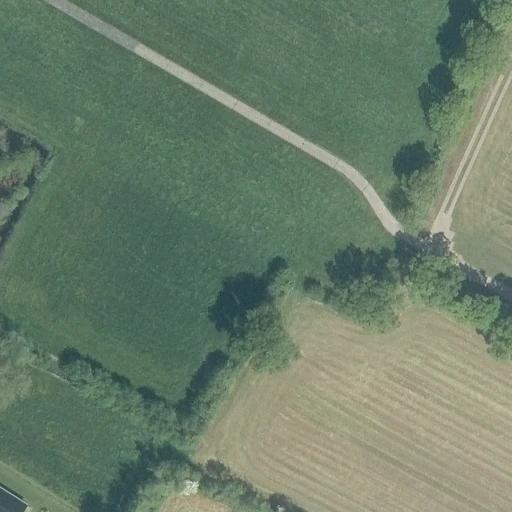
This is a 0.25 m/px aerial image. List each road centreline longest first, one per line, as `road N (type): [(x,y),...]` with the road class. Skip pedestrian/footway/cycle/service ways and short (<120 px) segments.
road 1 (track): [(49,0),(356,179),(397,229),(511,296)]
road 2 (track): [(511,71),(428,249)]
